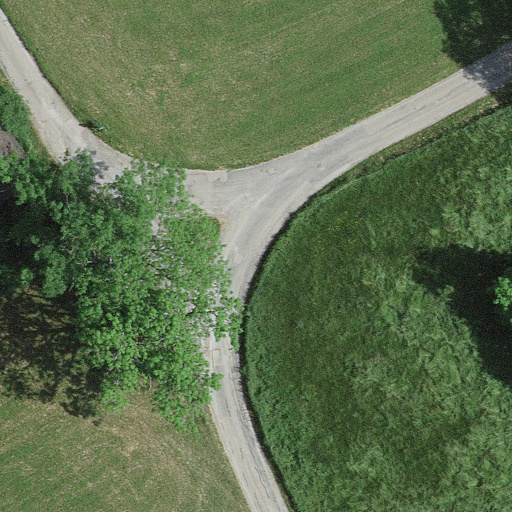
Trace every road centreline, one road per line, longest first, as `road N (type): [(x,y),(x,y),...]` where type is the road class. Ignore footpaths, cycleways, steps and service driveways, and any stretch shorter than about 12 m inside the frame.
road 1 (unclassified): [(206,369),(66,162)]
road 2 (unclassified): [(511,39),(300,171)]
road 3 (unclassified): [(300,171),(66,162)]
road 4 (unclassified): [(300,171),(206,369)]
road 5 (unclassified): [(266,511),(206,369)]
